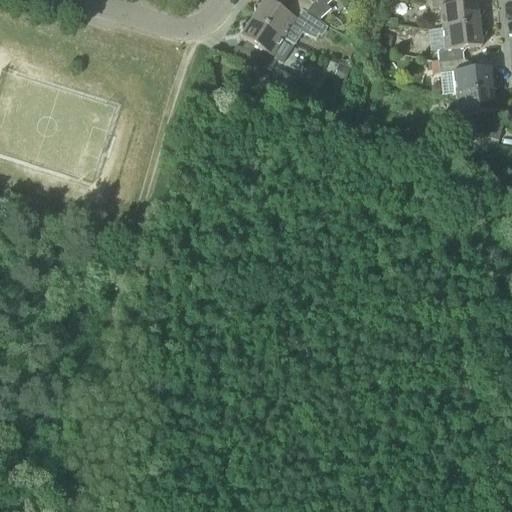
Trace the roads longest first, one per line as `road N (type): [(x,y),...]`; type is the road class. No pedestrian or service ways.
road 1 (track): [(65,511),(195,32)]
road 2 (residential): [(227,0),(195,32),(81,0)]
